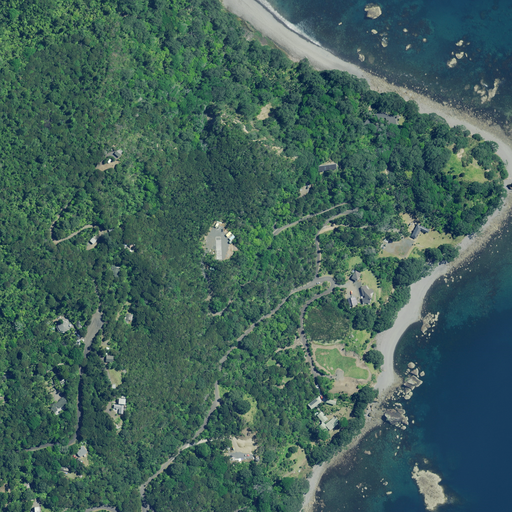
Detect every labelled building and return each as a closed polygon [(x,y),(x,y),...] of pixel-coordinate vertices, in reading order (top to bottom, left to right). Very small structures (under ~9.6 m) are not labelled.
[(396,126),(393,116),(388,117),(387,111),(373,115),(375,121),(385,118),(388,128),(396,126)] [(376,125),(364,120),(363,123),(361,122),(359,127),(361,128),(361,127),(373,132),(376,125)] [(119,148),(116,152),(115,151),(113,153),(118,158),(120,155),(123,152),(119,148)] [(428,230),(417,224),(411,236),(416,239),(420,230),(426,233),(428,230)] [(120,268),(112,266),(109,275),(118,277),(120,268)] [(360,273),(355,271),(352,278),(351,278),(350,279),(356,282),(360,273)] [(366,290),(365,286),(360,287),(363,298),(361,299),(362,305),(369,303),(368,300),(370,300),(369,294),(372,293),(371,289),(366,290)] [(61,331),(62,331),(63,331),(64,331),(65,330),(66,330),(66,329),(67,329),(67,328),(68,327),(68,326),(67,325),(67,324),(67,323),(66,323),(65,322),(64,321),(63,321),(62,321),(61,321),(61,322),(60,322),(59,323),(58,324),(58,325),(58,326),(58,327),(58,328),(59,329),(59,330),(60,330),(61,331)] [(123,414),(124,406),(125,395),(120,395),(120,399),(117,398),(117,403),(114,403),(113,408),(119,409),(118,414),(123,414)] [(67,402),(63,397),(49,407),(53,413),(67,402)] [(81,457),(87,453),(83,446),(76,450),(81,457)]
